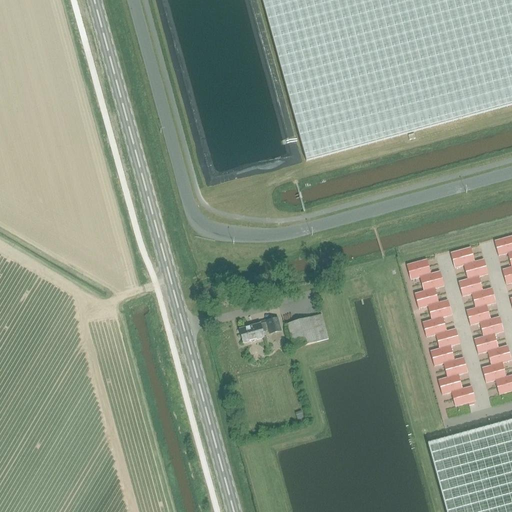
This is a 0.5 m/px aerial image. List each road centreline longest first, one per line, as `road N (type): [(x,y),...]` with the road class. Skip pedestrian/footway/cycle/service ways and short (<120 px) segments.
road 1 (unclassified): [(511,172),(278,234),(205,227),(188,203),(132,0)]
road 2 (secondary): [(233,511),(93,0)]
